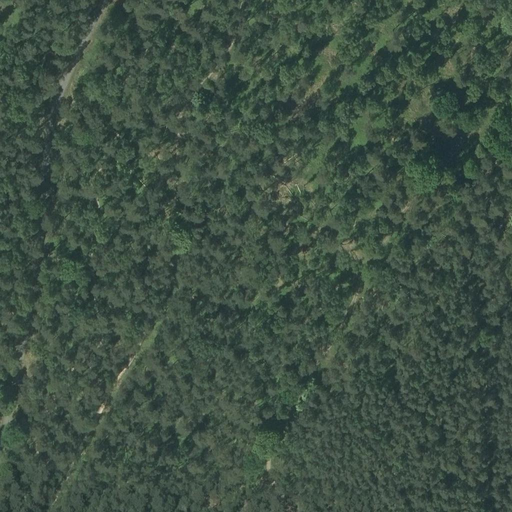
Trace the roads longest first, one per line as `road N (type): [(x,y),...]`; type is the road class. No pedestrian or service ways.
road 1 (unknown): [(55,511),(158,308),(180,124),(187,103),(227,56),(247,0)]
road 2 (track): [(0,445),(30,303),(47,134),(67,71),(104,0)]
